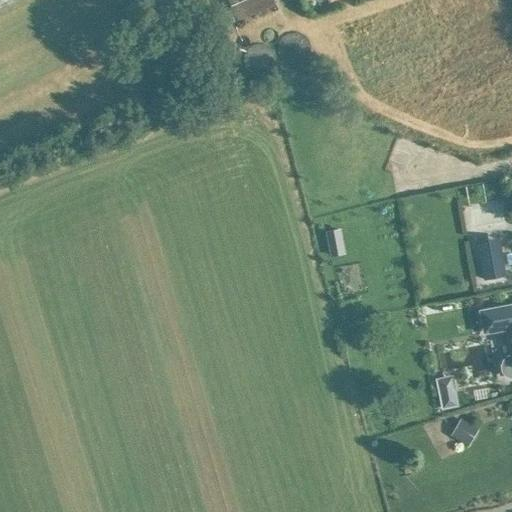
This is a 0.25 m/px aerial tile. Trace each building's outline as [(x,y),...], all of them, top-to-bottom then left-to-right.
[(271,0),(229,0),(230,3),(224,6),(227,14),(233,12),(237,21),(274,5),(271,0)] [(324,38),(303,49),(309,62),(331,51),(324,38)] [(347,113),(334,169),(362,176),(372,133),(365,131),(368,118),(347,113)] [(327,242),(343,239),(341,229),(325,231),(327,242)] [(501,250),(478,254),(483,279),(505,276),(501,250)] [(511,306),(482,312),(485,332),(508,328),(511,350),(511,356),(508,357),(504,361),(502,366),(503,371),(507,375),(511,377),(511,306)] [(460,407),(456,386),(438,390),(442,410),(460,407)] [(462,442),(472,426),(460,419),(451,435),(462,442)]
